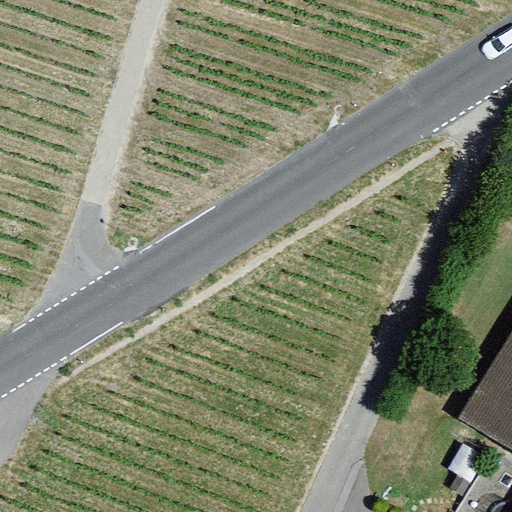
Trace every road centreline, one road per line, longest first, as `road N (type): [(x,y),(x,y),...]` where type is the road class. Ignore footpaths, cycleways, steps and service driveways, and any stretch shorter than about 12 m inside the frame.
road 1 (tertiary): [(0,375),(511,49)]
road 2 (track): [(323,511),(482,134),(490,62)]
road 3 (track): [(151,0),(48,346)]
